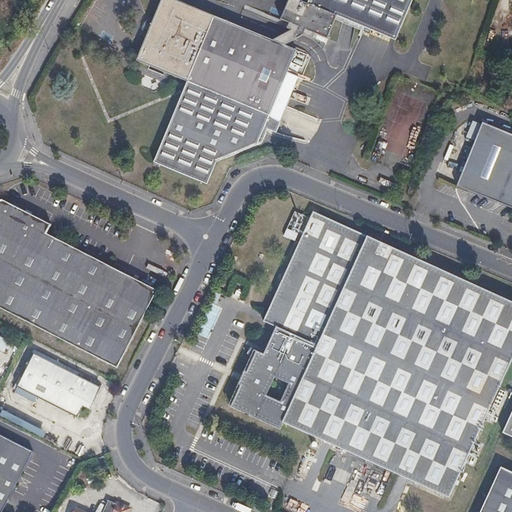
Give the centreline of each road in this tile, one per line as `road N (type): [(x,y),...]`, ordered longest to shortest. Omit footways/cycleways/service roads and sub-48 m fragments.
road 1 (residential): [(211,240),(242,183),(284,174),(511,267)]
road 2 (residential): [(189,496),(133,465),(122,419),(211,240)]
road 3 (residential): [(79,179),(211,240)]
